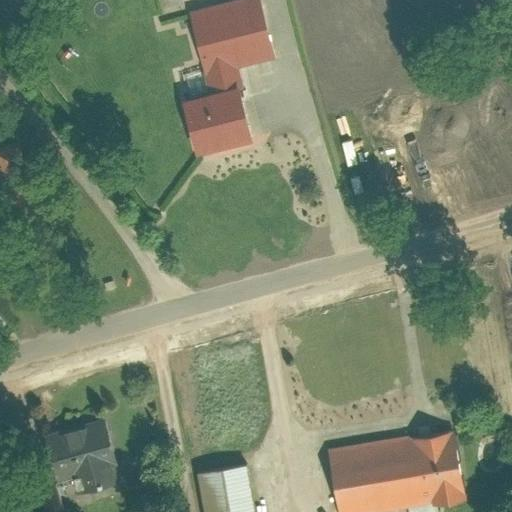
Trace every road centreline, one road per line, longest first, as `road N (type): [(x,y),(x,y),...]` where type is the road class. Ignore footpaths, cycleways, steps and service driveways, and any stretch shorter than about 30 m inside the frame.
road 1 (residential): [(0,358),(511,215)]
road 2 (unknown): [(182,307),(0,85)]
road 3 (unknown): [(254,287),(287,511)]
